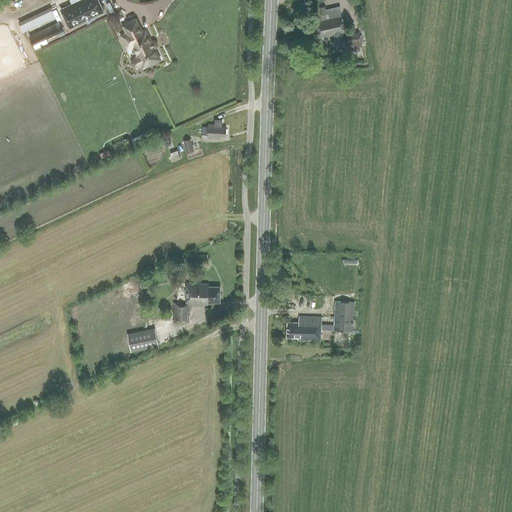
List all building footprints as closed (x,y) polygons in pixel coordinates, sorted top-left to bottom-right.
[(104,12),(98,0),(81,0),(61,10),(70,29),(104,12)] [(337,51),(362,46),(359,32),(343,36),(343,34),(345,34),(339,6),(324,10),(324,6),(319,7),(320,20),(315,21),(316,28),(313,29),(315,38),(325,35),(326,38),(334,36),(337,51)] [(50,8),(18,24),(22,33),(55,17),(50,8)] [(32,34),(61,21),(59,17),(30,30),(32,34)] [(154,51),(145,32),(142,34),(135,21),(125,27),(128,34),(123,37),(128,47),(133,45),(139,57),(134,59),(133,62),(135,65),(137,67),(143,64),(144,66),(150,63),(152,64),(153,63),(154,61),(158,59),(157,57),(158,55),(156,52),(154,51)] [(33,45),(35,48),(40,46),(38,42),(41,41),(43,45),(47,42),(46,39),(57,33),(59,37),(65,34),(59,22),(29,37),(33,45)] [(226,137),(226,128),(222,128),(222,120),(215,120),(215,125),(208,124),(208,127),(203,127),(202,135),(208,136),(207,139),(220,139),(221,137),(226,137)] [(146,132),(131,138),(134,144),(149,138),(146,132)] [(193,151),(190,139),(183,140),(186,153),(193,151)] [(164,160),(157,140),(143,145),(150,165),(164,160)] [(180,158),(177,150),(170,153),(173,161),(180,158)] [(207,264),(207,255),(194,255),(193,264),(207,264)] [(141,277),(144,288),(152,286),(150,276),(141,277)] [(220,302),(220,287),(208,286),(208,284),(187,284),(186,304),(174,303),(174,321),(188,322),(189,304),(207,304),(208,302),(220,302)] [(321,317),(310,317),(304,317),(299,316),(299,323),(287,322),(287,338),(297,338),(297,340),(320,341),(321,338),(321,330),(353,331),(354,302),(335,302),(334,325),(321,325),(321,317)] [(130,351),(158,346),(154,328),(127,333),(130,351)]
